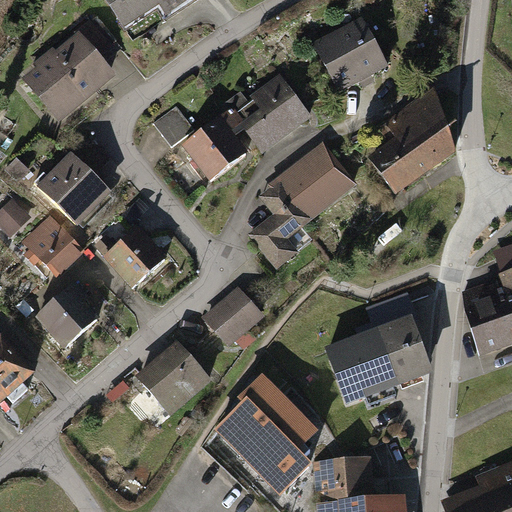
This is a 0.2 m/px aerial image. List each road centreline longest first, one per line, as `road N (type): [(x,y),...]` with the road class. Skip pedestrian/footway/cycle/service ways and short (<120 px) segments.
road 1 (residential): [(33,434),(207,285),(221,261),(216,241),(126,145),(121,119),(132,97),(283,0)]
road 2 (residential): [(430,511),(446,302),(480,210)]
road 3 (residential): [(480,210),(471,114),(481,0)]
